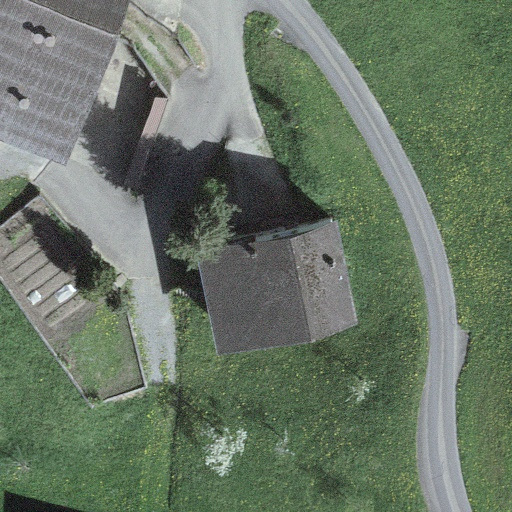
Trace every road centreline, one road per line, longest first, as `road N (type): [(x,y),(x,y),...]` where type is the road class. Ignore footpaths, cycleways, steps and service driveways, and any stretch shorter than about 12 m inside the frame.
road 1 (track): [(456,511),(440,431),(444,330),(436,270),(359,96),(289,0)]
road 2 (track): [(226,0),(219,102),(171,189),(151,275),(97,203),(33,162)]
road 3 (track): [(152,511),(161,343),(151,275)]
road 4 (track): [(144,31),(181,75),(219,102),(265,212)]
